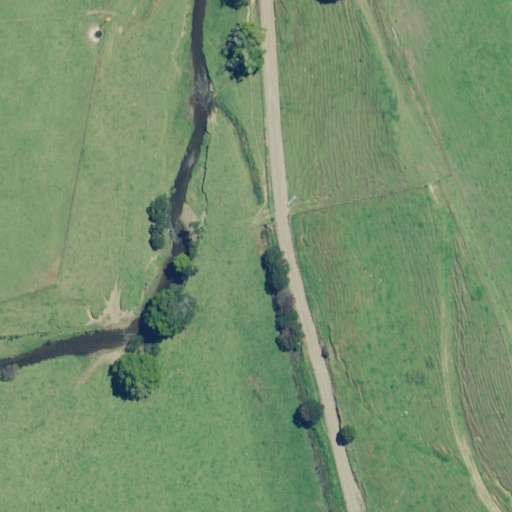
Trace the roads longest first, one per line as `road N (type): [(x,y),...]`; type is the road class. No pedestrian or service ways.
road 1 (track): [(267,0),(283,216),(360,511)]
road 2 (track): [(366,0),(511,325)]
